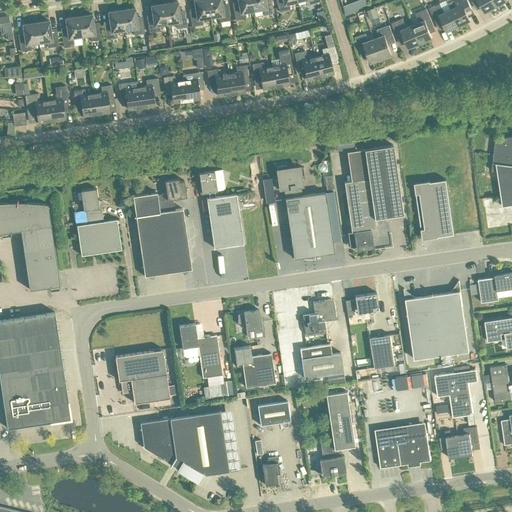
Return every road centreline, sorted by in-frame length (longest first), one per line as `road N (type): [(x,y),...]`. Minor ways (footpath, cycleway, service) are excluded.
road 1 (residential): [(511,248),(92,312),(81,339),(94,457)]
road 2 (residential): [(511,14),(433,53),(315,93),(0,142)]
road 3 (tertiary): [(259,511),(511,475)]
road 4 (unknown): [(4,466),(6,434),(72,426),(81,417),(64,309)]
